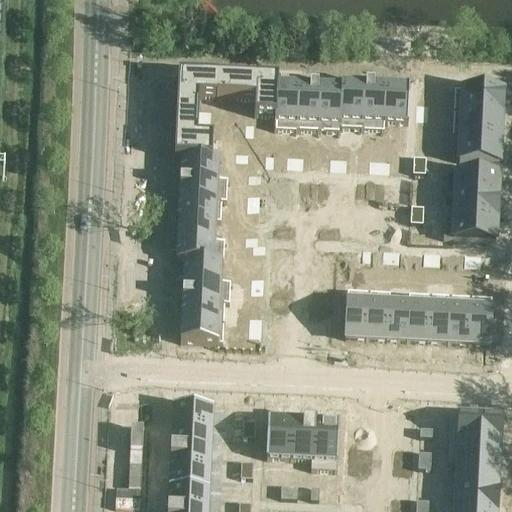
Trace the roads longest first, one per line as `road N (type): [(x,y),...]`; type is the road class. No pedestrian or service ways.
road 1 (residential): [(511,387),(79,365)]
road 2 (tertiary): [(79,365),(95,0)]
road 3 (tertiary): [(71,511),(79,365)]
